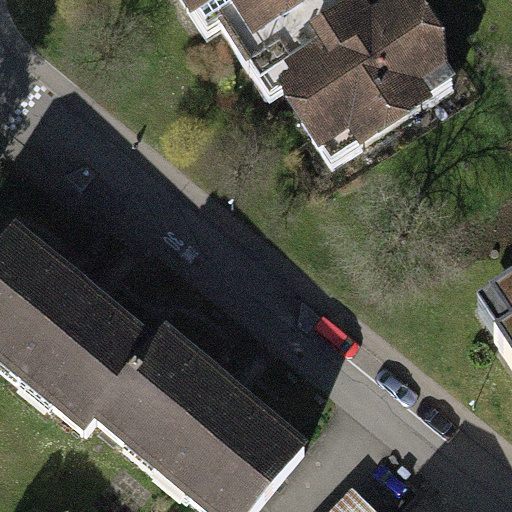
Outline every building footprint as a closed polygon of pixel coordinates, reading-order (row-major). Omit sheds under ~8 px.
[(256,0),(167,0),(194,40),(219,24),(256,0)] [(369,36),(345,0),(256,0),(219,24),(326,189),(468,98),(410,9),(369,36)] [(157,360),(17,247),(0,267),(0,381),(84,449),(94,437),(157,360)] [(511,295),(486,309),(511,355),(511,295)] [(167,348),(157,360),(94,437),(185,511),(265,511),(307,461),(167,348)] [(376,511),(354,492),(336,511),(376,511)]
